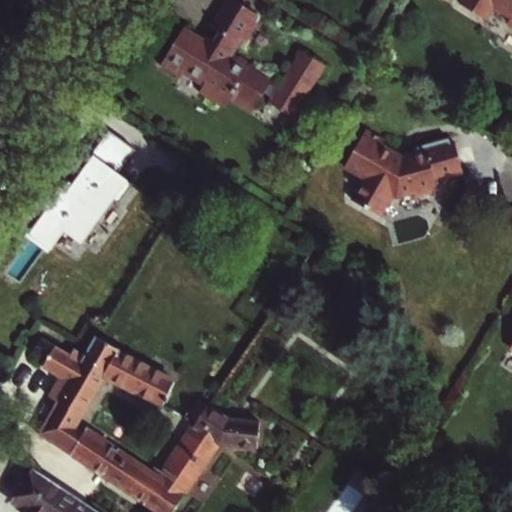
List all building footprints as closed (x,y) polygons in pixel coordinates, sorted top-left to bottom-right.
[(260,14),(237,0),(233,0),(216,29),(229,36),(224,45),(216,41),(212,44),(188,30),(166,67),(186,79),(189,73),(209,86),(205,93),(224,104),(235,101),(239,95),(261,107),(276,82),(259,72),(261,67),(237,53),(244,41),(250,44),(260,26),(255,23),(256,21),(260,14)] [(511,0),(466,0),(463,5),(487,20),(495,7),(511,16),(511,19),(510,23),(511,23),(511,0)] [(306,53),(283,110),(302,118),(326,61),(306,53)] [(239,95),(235,101),(257,114),(261,107),(239,95)] [(376,127),(356,159),(372,168),(373,173),(358,197),(386,214),(399,193),(403,195),(421,192),(422,197),(440,194),(439,189),(444,188),(443,180),(471,175),(465,146),(460,147),(453,148),(452,142),(424,148),(425,153),(411,155),(409,160),(402,155),(401,149),(391,143),(393,138),(376,127)] [(47,207),(25,236),(48,253),(65,232),(82,244),(114,200),(119,204),(133,185),(118,173),(135,150),(109,131),(80,171),(82,173),(68,193),(61,188),(46,207),(47,207)] [(167,404),(180,380),(122,350),(124,347),(103,335),(92,354),(81,348),(77,355),(46,336),(38,349),(53,358),(49,364),(66,374),(54,394),(64,400),(46,429),(78,450),(89,434),(78,427),(109,374),(167,404)] [(93,428),(89,434),(78,450),(169,511),(175,511),(223,443),(261,449),(265,422),(208,413),(169,470),(164,466),(160,473),(93,428)] [(105,511),(39,468),(22,493),(38,503),(32,511),(105,511)] [(365,511),(369,508),(349,492),(332,511),(365,511)]
